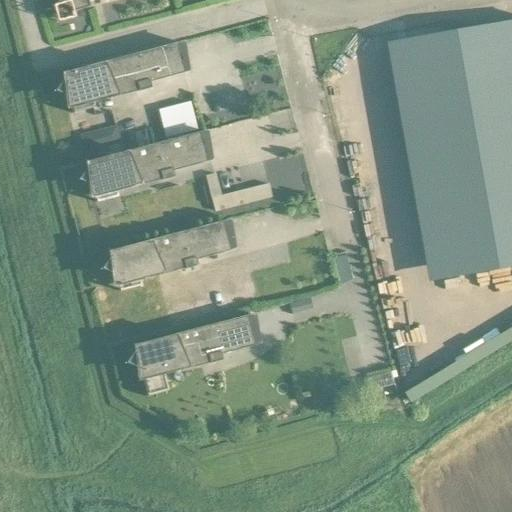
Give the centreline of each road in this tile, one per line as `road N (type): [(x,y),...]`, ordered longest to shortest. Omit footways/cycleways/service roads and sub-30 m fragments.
road 1 (unclassified): [(351,250),(292,22)]
road 2 (unclassified): [(292,22),(415,0)]
